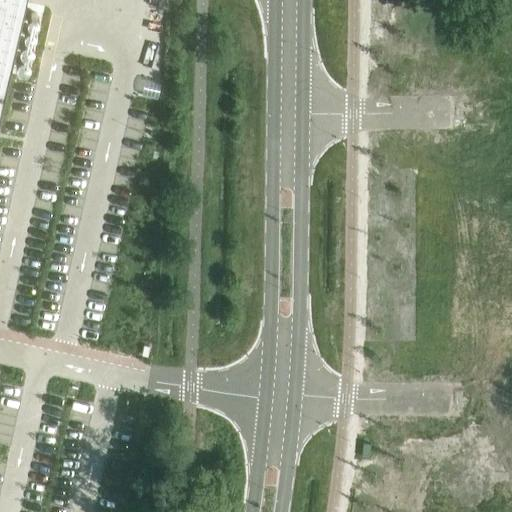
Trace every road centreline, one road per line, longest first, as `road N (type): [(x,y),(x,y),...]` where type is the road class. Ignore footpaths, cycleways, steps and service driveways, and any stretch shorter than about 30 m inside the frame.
road 1 (unclassified): [(274,0),(267,354),(251,511)]
road 2 (unclassified): [(281,511),(297,343),(303,0)]
